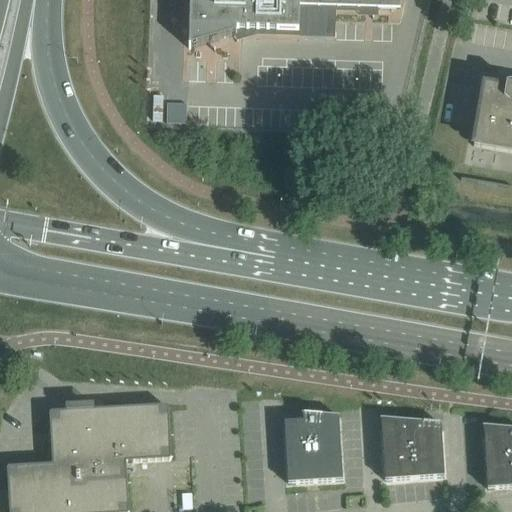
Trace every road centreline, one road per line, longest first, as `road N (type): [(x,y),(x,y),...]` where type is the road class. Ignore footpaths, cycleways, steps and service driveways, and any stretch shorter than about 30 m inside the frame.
road 1 (primary): [(0,273),(511,362)]
road 2 (primary): [(271,261),(169,225),(101,177),(59,113),(47,77),(43,0)]
road 3 (secondary): [(271,261),(162,255),(0,226)]
road 4 (primary): [(511,301),(271,261)]
road 5 (tertiary): [(0,121),(28,0)]
